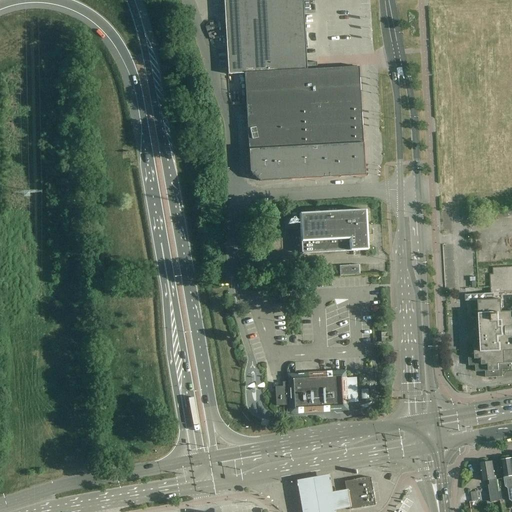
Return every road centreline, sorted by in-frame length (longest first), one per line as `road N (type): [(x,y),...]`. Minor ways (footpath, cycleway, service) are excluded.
road 1 (motorway): [(64,0),(112,35),(137,86),(201,459)]
road 2 (motorway): [(204,394),(129,0)]
road 3 (residential): [(401,190),(235,196),(230,130),(187,0)]
road 4 (tertiary): [(401,190),(416,425)]
road 5 (tertiary): [(434,422),(417,189)]
road 6 (secondary): [(211,482),(427,447)]
road 7 (secondary): [(201,459),(60,484),(0,504)]
road 8 (secondary): [(42,511),(211,482)]
road 9 (secondary): [(416,425),(276,447)]
road 10 (tertiary): [(417,189),(410,88),(397,51)]
road 11 (tertiary): [(397,51),(401,190)]
